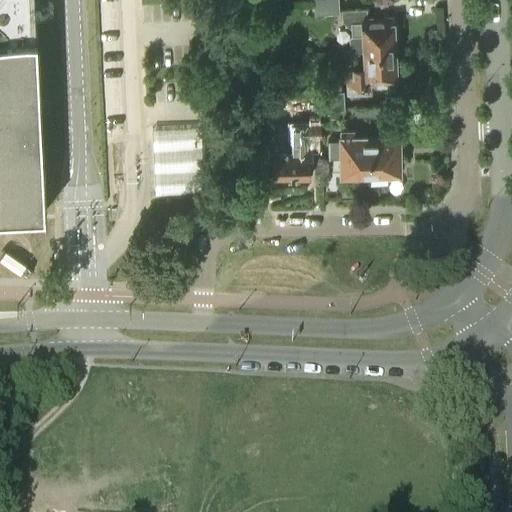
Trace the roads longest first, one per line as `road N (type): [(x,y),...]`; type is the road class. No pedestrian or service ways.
road 1 (tertiary): [(0,356),(86,349),(394,362),(473,347)]
road 2 (residential): [(467,120),(470,185),(460,213),(427,225),(224,230),(204,253),(202,324)]
road 3 (tertiary): [(445,305),(370,329),(202,324)]
road 4 (tertiary): [(202,324),(0,325)]
road 5 (track): [(86,349),(70,396),(12,454),(0,488)]
road 6 (tertiary): [(501,136),(498,232),(460,291)]
road 7 (tertiary): [(493,0),(501,136)]
road 8 (residential): [(461,0),(467,120)]
